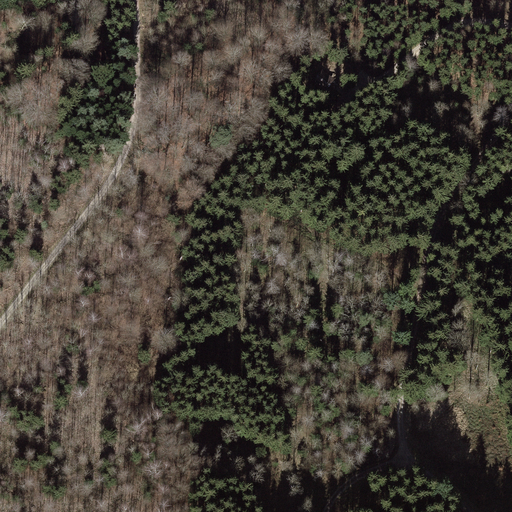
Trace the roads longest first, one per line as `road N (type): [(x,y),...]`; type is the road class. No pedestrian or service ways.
road 1 (track): [(468,511),(408,460),(398,411),(437,211),(511,115)]
road 2 (track): [(138,0),(134,126),(112,175),(0,325)]
road 3 (track): [(511,22),(459,23),(325,117)]
